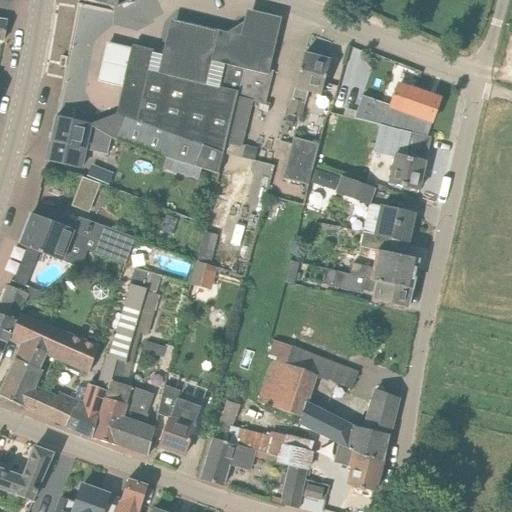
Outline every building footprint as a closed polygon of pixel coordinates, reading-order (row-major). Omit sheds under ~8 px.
[(240,36),(222,32),(188,165),(199,169),(217,174),(237,97),(265,104),(273,71),(269,70),(281,18),(246,10),(240,36)] [(163,158),(188,165),(222,32),(170,20),(158,73),(147,70),(151,50),(132,45),(116,114),(90,125),(100,132),(104,134),(117,140),(159,156),(163,158)] [(304,54),(295,89),(292,100),(291,100),(286,115),(300,119),(308,93),(321,96),(330,60),(304,54)] [(376,124),(400,131),(401,131),(427,137),(440,99),(411,89),(403,111),(382,104),(379,116),(363,112),(361,121),(376,124)] [(56,116),(50,142),(84,149),(96,152),(100,153),(104,134),(100,132),(90,125),(90,124),(56,116)] [(288,116),(285,126),(291,128),(294,118),(288,116)] [(419,190),(431,138),(427,137),(401,131),(400,131),(397,145),(407,147),(404,156),(394,154),(387,183),(419,190)] [(308,185),(318,144),(293,138),(282,178),(308,185)] [(79,169),(84,149),(50,142),(46,162),(79,169)] [(188,165),(163,158),(160,168),(196,178),(199,169),(188,165)] [(322,187),(327,173),(313,169),(308,182),(322,187)] [(368,204),(374,188),(342,176),(336,193),(368,204)] [(94,209),(102,184),(83,177),(74,202),(94,209)] [(369,204),(363,231),(375,234),(374,235),(408,243),(415,214),(381,206),(381,207),(369,204)] [(73,231),(31,214),(19,245),(80,268),(87,250),(127,263),(134,239),(78,218),(73,231)] [(374,235),(375,234),(363,231),(360,247),(376,251),(372,268),(352,263),(349,275),(412,289),(418,260),(405,257),(408,243),(374,235)] [(204,232),(197,261),(210,265),(217,235),(204,232)] [(23,257),(35,262),(38,254),(26,249),(23,257)] [(210,291),(215,267),(193,262),(188,285),(210,291)] [(296,273),(299,264),(292,262),(290,271),(288,271),(285,282),(294,284),(297,274),(296,273)] [(146,292),(152,274),(134,269),(129,284),(108,356),(106,356),(98,382),(90,380),(86,390),(78,387),(73,400),(76,401),(75,404),(56,396),(46,418),(92,439),(94,440),(107,391),(116,360),(125,364),(146,292)] [(349,275),(325,269),(322,285),(361,294),(362,290),(373,293),(371,300),(408,308),(412,289),(349,275)] [(93,291),(93,293),(93,294),(94,296),(95,297),(96,298),(97,299),(98,300),(100,300),(101,300),(103,300),(104,299),(106,298),(107,297),(108,296),(108,294),(109,293),(109,292),(108,291),(108,289),(107,288),(106,287),(105,286),(104,285),(102,285),(100,285),(99,285),(98,285),(97,286),(95,287),(94,288),(94,290),(93,291)] [(0,308),(0,358),(8,341),(9,337),(20,313),(28,294),(9,286),(1,305),(0,308)] [(30,289),(28,294),(26,300),(30,301),(41,293),(30,289)] [(146,292),(135,332),(140,333),(148,335),(154,314),(153,314),(156,304),(153,303),(155,295),(146,292)] [(373,389),(366,409),(361,428),(352,426),(353,425),(308,403),(316,379),(320,381),(321,379),(351,390),(358,372),(328,361),(329,360),(293,346),(303,317),(301,317),(307,298),(288,292),(267,358),(271,359),(257,402),(301,418),(298,424),(334,443),(334,442),(352,451),(382,462),(392,417),(394,418),(399,399),(373,389)] [(0,394),(0,396),(46,418),(56,396),(36,387),(42,372),(39,370),(46,356),(88,374),(98,348),(20,313),(9,337),(8,341),(19,346),(14,359),(16,359),(0,394)] [(165,346),(165,347),(162,357),(161,361),(170,363),(174,348),(165,346)] [(131,387),(119,384),(125,364),(116,360),(107,391),(94,440),(114,445),(131,387)] [(159,448),(184,457),(195,427),(194,426),(201,407),(177,399),(180,391),(164,385),(157,414),(169,419),(159,448)] [(154,395),(131,387),(114,445),(115,446),(115,445),(147,456),(154,428),(147,425),(151,412),(149,411),(154,395)] [(279,464),(290,467),(307,470),(310,471),(313,452),(311,451),(313,442),(285,435),(270,432),(269,436),(232,427),(240,407),(226,402),(212,438),(213,439),(234,445),(281,457),(279,464)] [(213,439),(200,480),(223,486),(229,466),(250,471),(254,457),(276,463),(276,464),(279,464),(281,457),(234,445),(213,439)] [(374,493),(382,462),(352,451),(334,442),(334,443),(331,451),(340,455),(339,458),(349,460),(347,467),(352,467),(348,486),(374,493)] [(0,489),(18,496),(18,497),(34,503),(52,454),(33,447),(23,479),(0,469),(0,489)] [(307,470),(290,467),(281,505),(299,509),(307,470)] [(139,511),(148,487),(128,480),(121,500),(117,498),(112,511),(139,511)] [(112,511),(117,498),(108,495),(108,494),(83,485),(76,503),(61,498),(55,511),(112,511)] [(321,500),(324,490),(306,485),(304,496),(321,500)]
